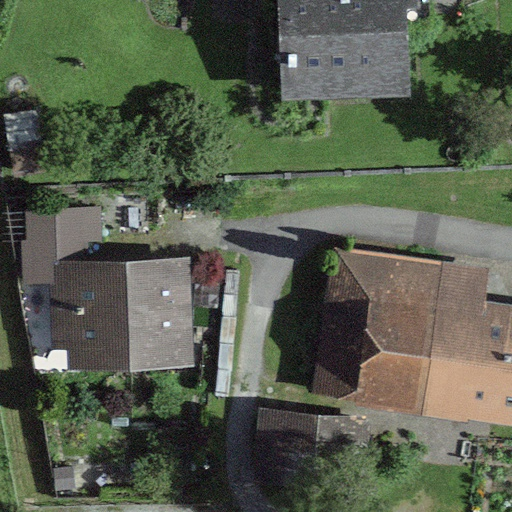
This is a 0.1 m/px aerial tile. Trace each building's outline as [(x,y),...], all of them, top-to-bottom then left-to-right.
[(284,0),(287,64),(352,61),(353,85),(402,83),(400,20),(416,19),(414,0),(284,0)] [(41,165),(33,113),(6,118),(15,169),(41,165)] [(84,335),(85,347),(176,343),(172,269),(85,271),(84,238),(97,237),(97,207),(36,209),(37,239),(24,240),(25,278),(57,277),(58,336),(84,335)] [(368,379),(511,399),(511,322),(427,311),(433,264),(339,251),(320,382),(367,389),(368,379)] [(312,479),(313,467),(359,471),(364,421),(266,412),(261,474),(312,479)]
